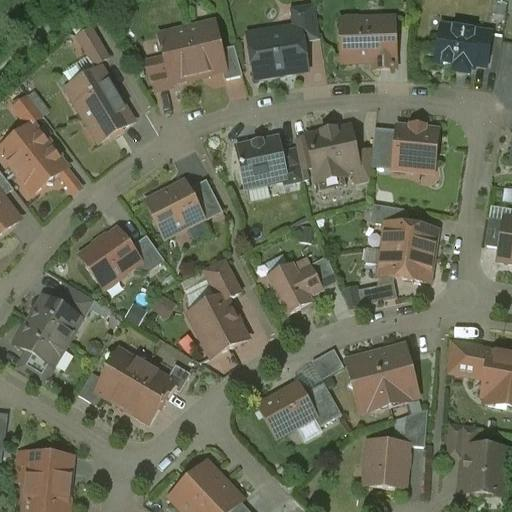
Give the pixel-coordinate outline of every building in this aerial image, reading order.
[(313,8),(289,12),(292,34),(299,32),(301,44),(319,41),(313,8)] [(393,23),(360,24),(357,21),(345,21),(342,24),(339,24),(340,66),(374,65),(375,73),(394,72),(393,65),(394,65),(393,23)] [(214,27),(186,34),(196,80),(221,74),(225,73),(220,53),(214,27)] [(489,37),(441,29),(435,66),(472,72),(473,68),(484,70),(489,37)] [(108,62),(90,32),(76,40),(94,70),(108,62)] [(292,34),(281,36),(278,33),(267,35),(265,38),(266,44),(263,49),(249,51),(254,82),(306,74),(301,44),(299,32),(292,34)] [(186,34),(159,40),(164,61),(169,86),(172,86),(196,80),(186,34)] [(241,80),(233,50),(220,53),(225,73),(221,74),(223,84),(241,80)] [(164,61),(145,66),(149,80),(151,80),(154,95),(173,91),(172,86),(169,86),(164,61)] [(100,72),(89,79),(88,77),(76,84),(77,86),(66,92),(99,147),(110,141),(111,142),(123,135),(122,133),(132,127),(100,72)] [(26,101),(12,112),(27,132),(32,128),(41,121),(26,101)] [(27,132),(18,139),(12,138),(11,144),(0,153),(0,157),(15,177),(49,150),(32,128),(27,132)] [(409,131),(397,130),(396,136),(393,172),(392,174),(412,176),(413,170),(433,172),(437,134),(424,133),(425,131),(410,129),(409,131)] [(350,137),(337,139),(335,134),(306,140),(306,142),(313,171),(315,179),(335,175),(336,179),(352,176),(358,174),(355,158),(350,137)] [(396,136),(374,134),(372,154),(370,170),(393,172),(396,136)] [(306,142),(294,145),(296,153),(300,174),(313,171),(306,142)] [(276,143),(263,146),(262,145),(261,145),(261,146),(253,148),(252,147),(251,147),(251,148),(236,151),(240,170),(239,172),(241,174),(245,192),(282,184),(285,184),(279,156),(276,143)] [(49,150),(15,177),(32,199),(46,188),(52,188),(53,183),(58,179),(66,172),(49,150)] [(296,153),(279,156),(285,184),(282,184),(283,189),(303,185),(300,174),(296,153)] [(372,154),(355,158),(358,174),(352,176),(354,188),(369,185),(370,170),(372,154)] [(66,172),(58,179),(61,184),(70,177),(66,172)] [(0,203),(13,193),(0,176),(0,203)] [(82,192),(70,177),(61,184),(73,199),(82,192)] [(222,216),(205,184),(188,193),(202,222),(201,223),(203,226),(222,216)] [(184,187),(145,207),(163,243),(201,223),(202,222),(188,193),(184,187)] [(0,238),(18,224),(13,218),(8,217),(0,206),(0,238)] [(408,214),(372,209),(370,227),(385,229),(386,228),(405,231),(408,214)] [(503,224),(488,222),(484,250),(499,252),(503,224)] [(511,223),(504,222),(503,224),(499,252),(497,264),(511,266),(511,223)] [(405,231),(386,228),(385,229),(382,254),(432,261),(435,235),(405,231)] [(106,243),(104,240),(94,248),(95,250),(80,261),(102,292),(116,282),(117,277),(127,279),(127,274),(147,277),(129,252),(126,248),(122,251),(113,238),(106,243)] [(164,266),(146,240),(129,252),(147,277),(148,277),(164,266)] [(432,261),(382,254),(378,279),(428,287),(432,261)] [(224,264),(203,275),(217,303),(188,318),(211,362),(248,343),(227,303),(241,296),(224,264)] [(291,268),(267,281),(287,320),(300,313),(300,312),(311,306),(309,301),(322,294),(309,269),(296,276),(291,268)] [(393,287),(358,294),(361,310),(396,302),(393,287)] [(94,305),(66,288),(54,308),(80,323),(79,324),(82,326),(94,305)] [(54,308),(43,301),(35,315),(37,316),(31,326),(66,347),(79,324),(80,323),(54,308)] [(66,347),(31,326),(25,336),(23,335),(15,349),(26,356),(52,371),(52,370),(66,347)] [(511,359),(479,354),(479,352),(451,347),(448,377),(484,383),(481,401),(511,406),(510,410),(511,412),(511,359)] [(404,350),(346,365),(351,384),(350,384),(348,389),(352,392),(353,392),(359,416),(360,415),(360,413),(374,409),(376,405),(386,403),(388,412),(390,412),(388,402),(397,400),(401,402),(415,398),(416,401),(417,400),(404,350)] [(334,351),(312,362),(322,381),(344,370),(334,351)] [(166,383),(120,355),(103,384),(96,397),(101,400),(113,407),(130,418),(130,417),(148,428),(169,392),(172,386),(166,383)] [(52,371),(26,356),(16,372),(44,389),(54,371),(52,370),(52,371)] [(190,378),(175,369),(166,383),(172,386),(169,392),(179,397),(190,378)] [(103,384),(90,377),(77,399),(95,410),(101,400),(96,397),(103,384)] [(341,419),(323,387),(302,399),(314,420),(313,421),(319,431),(341,419)] [(296,389),(258,410),(276,441),(313,421),(314,420),(302,399),(296,389)] [(427,414),(405,421),(403,437),(394,436),(393,448),(407,449),(407,450),(424,451),(427,414)] [(475,432),(450,428),(447,462),(464,464),(465,451),(474,452),(475,432)] [(393,448),(367,446),(363,489),(404,492),(407,450),(407,449),(393,448)] [(474,452),(465,451),(464,464),(463,472),(462,472),(459,475),(458,496),(461,496),(469,497),(473,501),(479,501),(483,498),(484,498),(485,492),(504,494),(507,455),(474,452)] [(71,462),(17,456),(14,484),(26,485),(25,492),(22,495),(21,503),(23,506),(23,508),(27,508),(26,510),(28,510),(27,511),(68,511),(69,504),(68,503),(71,477),(71,476),(72,463),(73,463),(72,461),(71,462)] [(206,466),(169,502),(178,511),(233,511),(240,506),(242,504),(206,466)]
